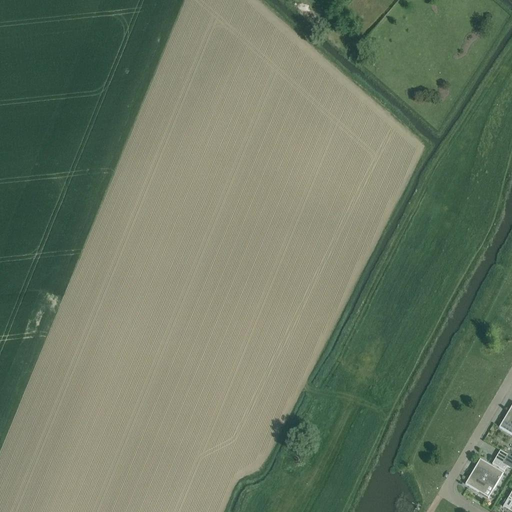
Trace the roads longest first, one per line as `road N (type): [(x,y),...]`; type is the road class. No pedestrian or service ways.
road 1 (track): [(511,148),(486,231),(345,511)]
road 2 (residential): [(511,374),(446,483),(449,498),(473,511)]
